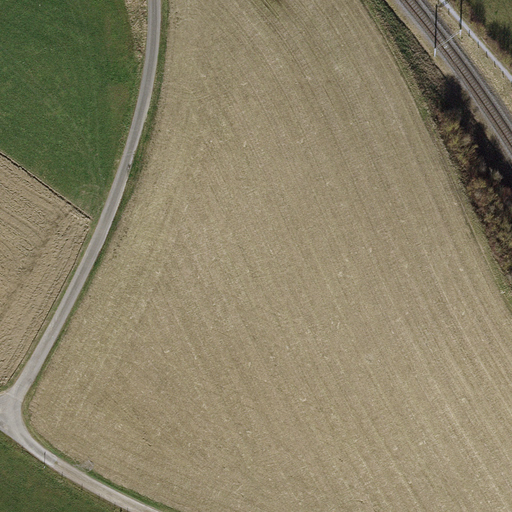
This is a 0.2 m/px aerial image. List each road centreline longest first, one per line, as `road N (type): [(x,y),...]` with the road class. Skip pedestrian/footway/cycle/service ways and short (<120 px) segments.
road 1 (track): [(155,0),(150,73),(128,159),(79,279),(2,423)]
road 2 (track): [(146,511),(2,423)]
